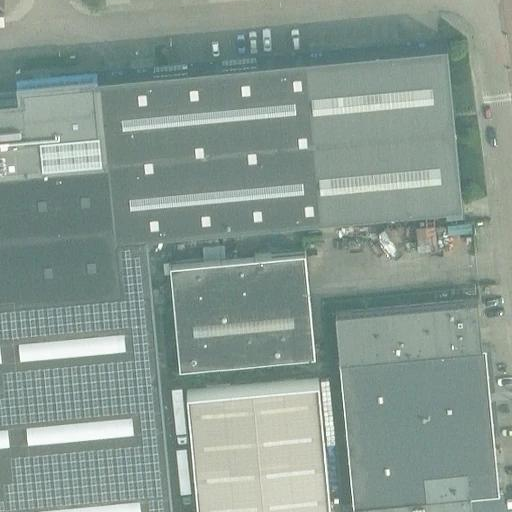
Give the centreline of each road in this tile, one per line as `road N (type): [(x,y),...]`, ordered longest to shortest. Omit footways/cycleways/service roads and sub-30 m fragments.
road 1 (unclassified): [(48,35),(434,0)]
road 2 (tertiary): [(511,196),(481,0)]
